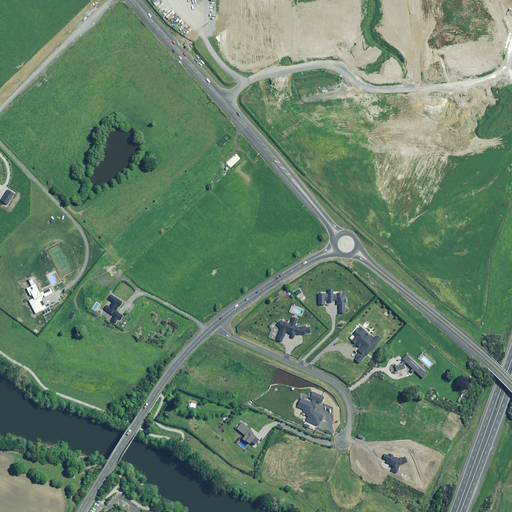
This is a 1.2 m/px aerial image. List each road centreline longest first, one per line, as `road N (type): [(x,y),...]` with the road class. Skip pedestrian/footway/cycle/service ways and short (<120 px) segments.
road 1 (tertiary): [(139,0),(338,236)]
road 2 (tertiary): [(81,511),(160,385),(217,322)]
road 3 (residential): [(217,322),(340,387),(351,413),(343,441)]
road 4 (tertiary): [(355,250),(491,363)]
road 5 (motorway): [(453,511),(511,352)]
road 6 (unclassified): [(0,108),(110,0)]
road 7 (tertiary): [(217,322),(335,248)]
road 8 (motorway): [(511,381),(463,511)]
